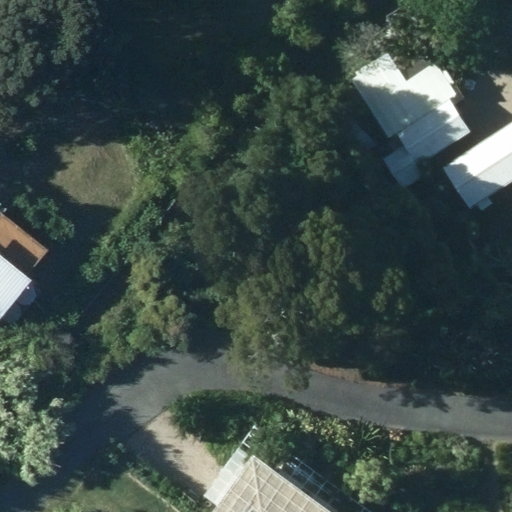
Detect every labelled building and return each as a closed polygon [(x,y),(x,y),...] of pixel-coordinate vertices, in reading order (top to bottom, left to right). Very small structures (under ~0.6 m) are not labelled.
[(382,160),(401,193),(427,178),(424,165),(474,136),(455,103),(400,135),(406,146),(382,160)] [(511,133),(447,172),(472,213),(511,188),(511,133)] [(405,203),(370,163),(343,186),(378,226),(405,203)] [(0,317),(31,281),(0,256),(0,317)] [(342,511),(264,456),(224,511),(342,511)]
